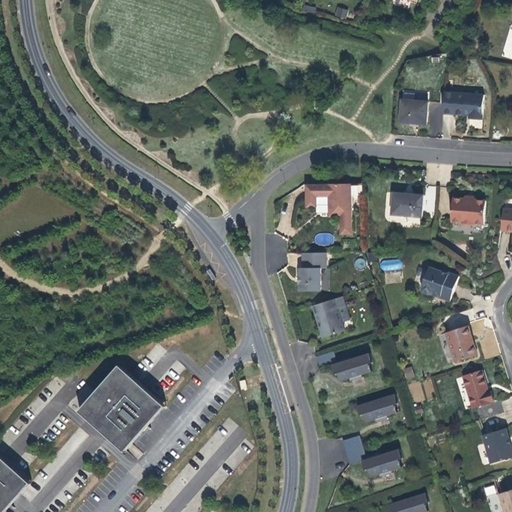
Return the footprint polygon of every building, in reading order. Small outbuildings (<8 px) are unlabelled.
[(346,11),(339,9),(337,15),(344,17),(346,11)] [(484,95),(444,92),(443,113),(470,115),(470,119),(483,120),(484,95)] [(425,113),(426,102),(402,100),(401,122),(410,123),(417,123),(427,124),(428,113),(425,113)] [(429,103),(430,119),(442,119),(441,102),(429,103)] [(364,183),(307,184),(307,207),(317,207),(317,196),(330,196),(330,216),(341,217),(341,234),(352,234),(352,195),(364,195),(364,183)] [(410,215),(404,193),(395,193),(393,214),(410,215)] [(423,216),(425,195),(408,194),(404,193),(410,215),(423,216)] [(454,197),(452,222),(461,223),(464,226),(472,227),(475,224),(485,225),(487,200),(477,199),(469,198),(464,198),(454,197)] [(511,210),(503,210),(502,232),(511,233),(511,210)] [(321,268),(326,268),(326,253),(303,253),(303,268),(300,268),(300,276),(299,276),(299,279),(299,283),(300,283),(300,291),(321,291),(321,268)] [(402,269),(401,259),(381,260),(382,270),(402,269)] [(207,266),(204,268),(208,273),(212,279),(215,278),(207,266)] [(456,287),(460,276),(448,272),(448,274),(441,271),(430,267),(423,288),(424,293),(430,295),(435,294),(441,295),(440,297),(451,301),(456,287)] [(313,306),(321,331),(323,331),(325,337),(345,331),(338,308),(346,306),(343,296),(313,306)] [(479,354),(476,345),(473,343),(471,337),(472,333),(470,325),(447,332),(456,362),(479,354)] [(332,352),(316,357),(319,368),(336,364),(332,352)] [(336,364),(331,366),(334,375),(336,374),(340,381),(349,379),(349,381),(356,379),(362,377),(362,375),(371,373),(369,364),(372,363),(368,355),(336,364)] [(142,421),(160,400),(131,374),(120,365),(80,411),(120,446),(138,426),(143,431),(148,426),(142,421)] [(411,367),(404,370),(407,378),(414,376),(411,367)] [(488,384),(484,370),(465,376),(475,407),(495,400),(492,389),(490,390),(488,384)] [(396,394),(359,406),(362,414),(364,413),(367,421),(377,419),(377,421),(384,419),(390,417),(389,414),(398,412),(396,403),(399,402),(396,394)] [(166,405),(160,400),(142,421),(148,426),(166,405)] [(126,451),(143,431),(138,426),(120,446),(126,451)] [(511,456),(511,444),(511,445),(508,438),(510,437),(507,427),(484,434),(493,462),(511,456)] [(359,435),(342,440),(349,464),(366,459),(359,435)] [(366,459),(363,460),(366,469),(368,468),(371,476),(381,474),(381,476),(389,474),(394,472),(393,469),(402,467),(400,458),(403,457),(400,449),(366,459)] [(5,491),(20,474),(0,456),(0,497),(5,502),(10,496),(5,491)] [(0,511),(3,511),(30,483),(20,474),(5,491),(10,496),(5,502),(0,497),(0,511)] [(486,495),(496,493),(494,485),(484,487),(486,495)] [(511,511),(511,489),(500,493),(506,511),(511,511)] [(426,494),(389,505),(391,511),(426,511),(428,511),(426,503),(429,502),(426,494)]
